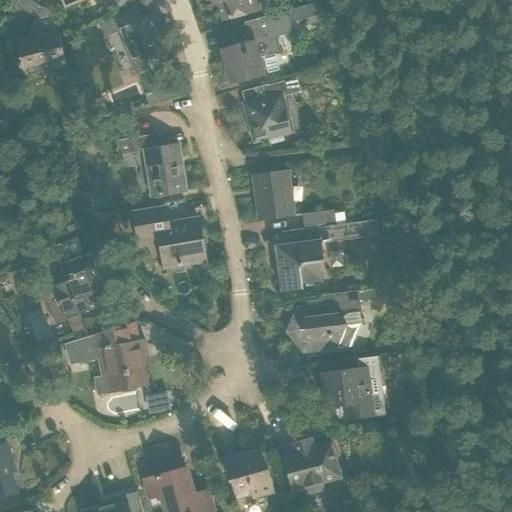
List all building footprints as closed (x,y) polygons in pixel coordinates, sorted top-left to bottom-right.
[(60,0),(62,3),(64,8),(80,2),(78,0),(114,0),(117,6),(120,5),(122,4),(131,0),(60,0)] [(131,0),(122,4),(120,5),(123,12),(135,7),(132,0),(131,0)] [(217,0),(223,20),(243,15),(254,12),(262,10),(259,0),(217,0)] [(123,12),(119,13),(112,16),(136,72),(169,58),(157,30),(160,29),(154,15),(144,19),(138,5),(135,7),(123,12)] [(42,6),(36,17),(29,28),(31,35),(14,39),(20,62),(18,62),(19,68),(21,68),(23,75),(66,65),(57,29),(54,30),(49,10),(42,6)] [(229,47),(221,50),(230,84),(249,78),(263,74),(278,70),(274,54),(281,52),(277,36),(289,33),(291,29),(289,23),(301,20),(297,7),(286,10),(243,22),(244,27),(249,42),(229,47)] [(249,104),(245,105),(255,141),(266,137),(268,146),(284,141),(282,133),(290,131),(282,100),(291,98),(290,94),(299,91),(295,78),(266,86),(267,87),(270,98),(249,104)] [(158,132),(138,135),(129,137),(131,153),(143,151),(151,197),(186,191),(178,143),(160,146),(158,132)] [(253,175),(259,219),(294,214),(288,170),(253,175)] [(159,238),(164,269),(205,262),(197,218),(167,223),(164,207),(133,213),(139,242),(159,238)] [(304,228),(328,225),(335,224),(333,209),(302,214),(304,228)] [(304,228),(292,230),(294,244),(275,246),(281,292),(302,290),(302,285),(321,282),(319,262),(324,261),(321,241),(330,239),(328,225),(304,228)] [(43,291),(40,293),(44,304),(47,303),(54,320),(55,320),(56,323),(67,319),(73,333),(84,328),(78,314),(81,313),(91,309),(88,304),(109,294),(89,251),(71,260),(64,263),(71,278),(43,291)] [(296,308),(286,333),(302,353),(332,349),(336,348),(351,346),(360,324),(360,312),(359,301),(375,299),(374,289),(309,298),(310,306),(296,308)] [(92,335),(64,343),(64,345),(66,344),(71,362),(97,357),(96,355),(104,354),(111,391),(146,384),(141,358),(147,357),(144,339),(129,342),(126,325),(112,329),(92,335)] [(358,369),(322,373),(326,407),(344,405),(346,419),(366,416),(374,415),(385,414),(377,356),(357,359),(358,369)] [(152,396),(151,396),(154,414),(170,410),(169,406),(167,392),(152,396)] [(310,438),(281,446),(292,490),(304,487),(306,494),(322,490),(320,482),(338,477),(330,448),(314,452),(310,438)] [(0,499),(18,494),(12,474),(16,472),(6,442),(0,444),(0,499)] [(231,481),(235,499),(252,495),(253,498),(274,493),(268,468),(266,469),(261,451),(241,456),(240,453),(224,457),(224,461),(223,461),(228,482),(231,481)] [(215,511),(209,490),(193,494),(186,469),(161,476),(160,474),(144,479),(149,497),(161,494),(165,511),(215,511)] [(142,511),(138,496),(126,499),(125,495),(107,500),(108,504),(83,511),(142,511)]
